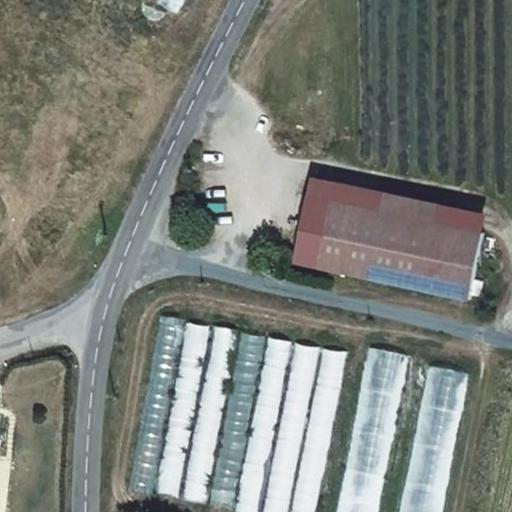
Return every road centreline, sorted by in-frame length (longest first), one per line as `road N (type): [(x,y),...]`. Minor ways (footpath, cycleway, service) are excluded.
road 1 (unclassified): [(122,250),(511,340)]
road 2 (tertiary): [(244,0),(122,250)]
road 3 (tertiary): [(105,305),(85,511)]
road 4 (track): [(222,113),(261,50),(307,0)]
